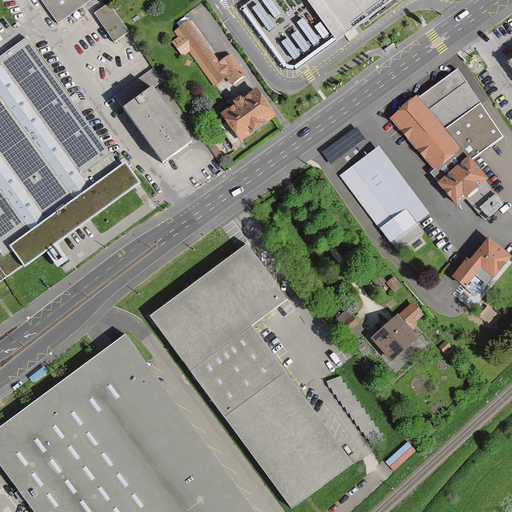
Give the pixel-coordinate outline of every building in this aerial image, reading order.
[(40,0),(58,24),(92,0),(40,0)] [(306,0),(336,41),(351,31),(392,0),(306,0)] [(109,4),(94,14),(114,43),(129,33),(109,4)] [(218,62),(189,23),(176,32),(180,38),(174,43),(183,55),(189,50),(215,86),(228,77),(233,83),(245,75),(230,54),(218,62)] [(0,280),(5,277),(130,187),(22,38),(0,53),(0,280)] [(154,68),(114,97),(124,109),(163,164),(166,161),(189,145),(192,143),(182,129),(162,102),(152,89),(163,81),(154,68)] [(504,135),(453,69),(390,117),(430,169),(427,172),(453,206),(487,181),(471,160),(504,135)] [(215,120),(233,146),(240,141),(274,117),(256,91),(242,101),(241,98),(237,101),(234,103),(236,106),(222,116),(215,120)] [(377,146),(352,165),(391,218),(379,227),(397,251),(422,232),(416,223),(428,214),(377,146)] [(485,238),(452,276),(461,284),(478,264),(492,276),(507,257),(485,238)] [(285,298),(244,244),(146,317),(288,508),(349,462),(248,326),(285,298)] [(398,318),(370,341),(392,366),(419,341),(410,328),(423,316),(412,306),(398,318)] [(254,511),(122,334),(0,423),(0,468),(32,511),(254,511)] [(343,383),(340,378),(327,382),(328,390),(331,389),(333,396),(336,396),(338,403),(341,402),(343,409),(345,408),(348,416),(350,414),(352,422),(354,421),(356,428),(359,427),(361,434),(363,433),(365,440),(368,440),(371,448),(386,442),(383,433),(379,434),(378,428),(375,428),(373,422),(371,423),(367,416),(364,409),(362,411),(359,403),(357,403),(353,396),(351,391),(348,390),(345,384),(343,383)]
